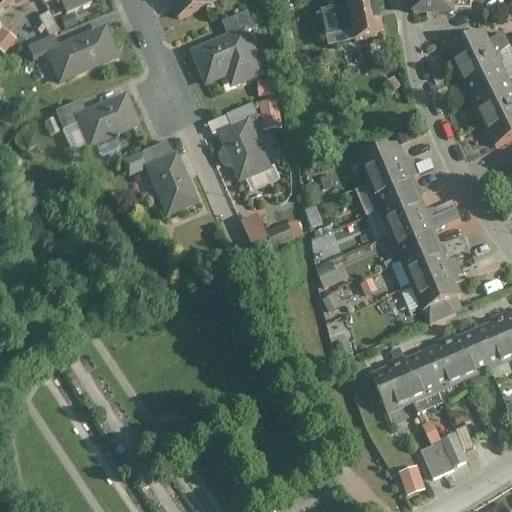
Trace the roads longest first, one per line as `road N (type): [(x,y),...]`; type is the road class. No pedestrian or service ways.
road 1 (residential): [(407,0),(427,114),(511,253)]
road 2 (residential): [(186,126),(130,0)]
